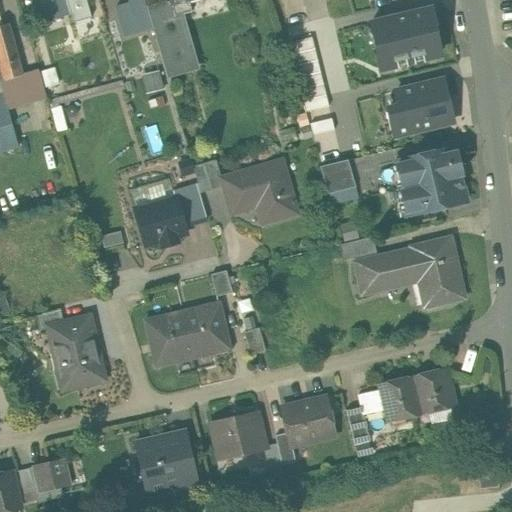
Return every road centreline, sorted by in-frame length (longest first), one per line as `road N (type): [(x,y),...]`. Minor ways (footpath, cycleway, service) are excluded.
road 1 (residential): [(511,342),(455,339),(150,409)]
road 2 (residential): [(489,78),(511,308)]
road 3 (residential): [(150,409),(0,443)]
